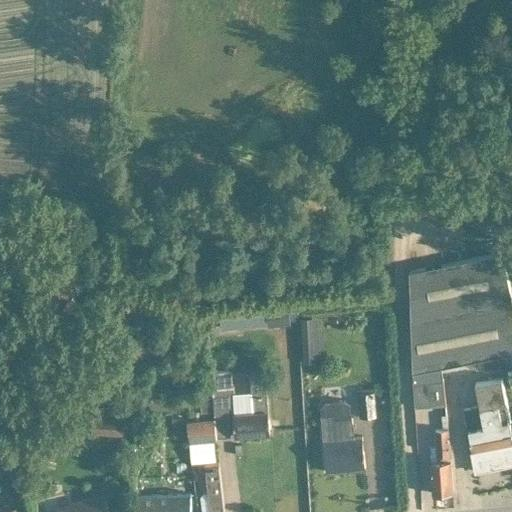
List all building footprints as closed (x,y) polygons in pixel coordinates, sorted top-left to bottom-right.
[(425,266),(428,366),(494,353),(495,375),(511,374),(511,311),(504,256),(425,266)] [(68,348),(85,305),(65,298),(49,341),(68,348)] [(319,319),(318,359),(336,360),(337,320),(319,319)] [(264,390),(283,391),(283,371),(265,371),(264,390)] [(374,393),(376,418),(391,417),(388,392),(374,393)] [(239,434),(274,433),(272,403),(238,404),(239,434)] [(90,407),(86,432),(126,437),(130,412),(90,407)] [(495,445),(511,441),(511,416),(490,421),(495,445)] [(189,435),(200,434),(199,417),(188,418),(189,435)] [(207,440),(234,435),(231,418),(204,423),(207,440)] [(495,445),(490,421),(470,425),(475,449),(495,445)] [(328,467),(365,466),(364,436),(326,438),(328,467)] [(436,491),(457,490),(455,455),(433,456),(436,491)] [(60,511),(111,511),(108,494),(59,503),(60,511)] [(140,511),(194,511),(195,495),(140,495),(140,511)]
